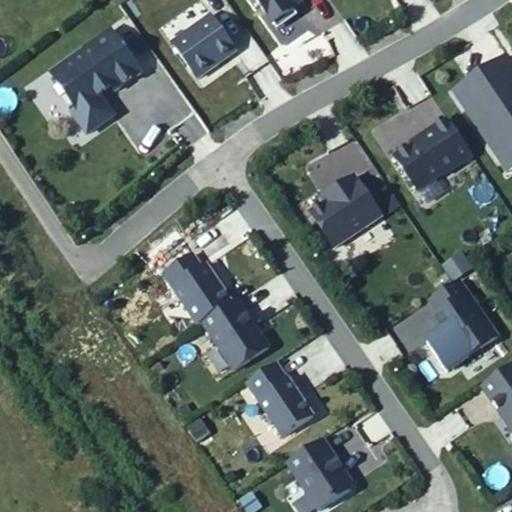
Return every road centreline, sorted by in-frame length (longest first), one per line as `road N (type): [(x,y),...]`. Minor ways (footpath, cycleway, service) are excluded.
road 1 (residential): [(433,511),(428,479),(212,172)]
road 2 (residential): [(212,172),(501,0)]
road 3 (residential): [(0,143),(89,272),(212,172)]
